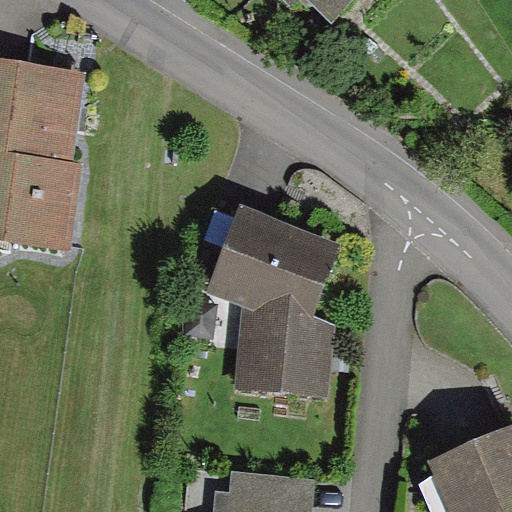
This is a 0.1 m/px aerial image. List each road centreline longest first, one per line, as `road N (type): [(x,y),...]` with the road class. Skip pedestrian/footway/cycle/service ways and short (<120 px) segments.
road 1 (residential): [(137,19),(361,162),(427,216)]
road 2 (residential): [(374,511),(398,281),(427,216)]
